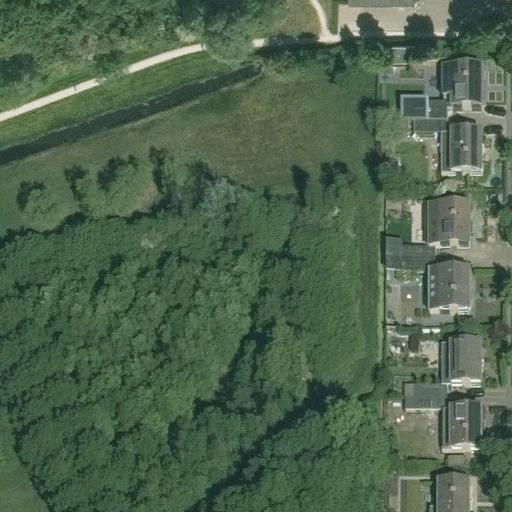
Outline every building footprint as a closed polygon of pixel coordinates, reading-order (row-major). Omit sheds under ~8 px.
[(414,60),(414,46),(392,46),(392,60),(414,60)] [(442,107),(404,107),(404,124),(414,124),(447,124),(447,112),(481,112),(481,71),(442,71),(442,107)] [(482,177),(482,136),(447,136),(447,124),(414,124),(414,137),(443,137),(443,177),(482,177)] [(402,250),(402,263),(436,263),(436,250),(470,250),(470,209),(431,209),(431,250),(402,250)] [(392,228),(390,240),(407,243),(409,231),(392,228)] [(470,316),(470,274),(436,274),(436,263),(402,263),(402,275),(431,275),(431,315),(470,316)] [(482,389),(482,349),(442,349),(442,389),(406,389),(406,402),(447,401),(447,389),(482,389)] [(481,454),(481,413),(447,413),(447,401),(406,402),(406,414),(442,414),(442,454),(481,454)] [(469,511),(469,487),(438,487),(438,511),(430,511),(429,511),(469,511)]
